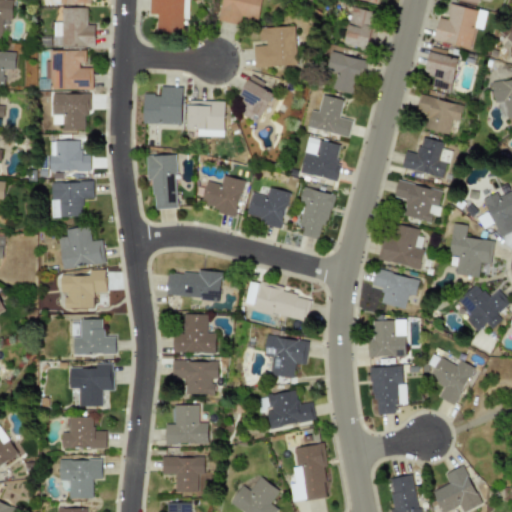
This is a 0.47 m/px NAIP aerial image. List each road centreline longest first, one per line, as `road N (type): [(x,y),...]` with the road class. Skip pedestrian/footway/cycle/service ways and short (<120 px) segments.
road 1 (residential): [(362,511),(342,409),(340,296),(412,0)]
road 2 (residential): [(122,0),(117,147),(143,341),(127,511)]
road 3 (residential): [(343,275),(196,238),(129,242)]
